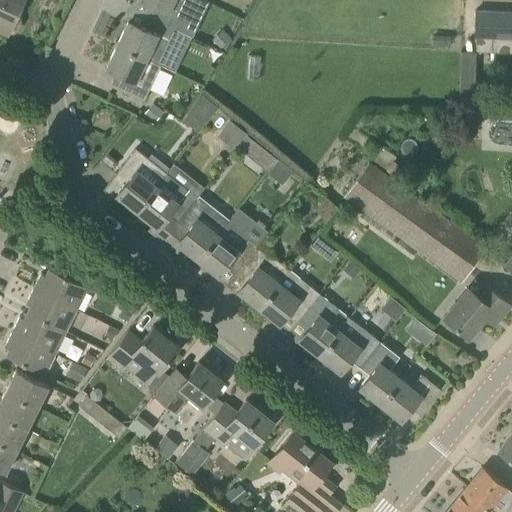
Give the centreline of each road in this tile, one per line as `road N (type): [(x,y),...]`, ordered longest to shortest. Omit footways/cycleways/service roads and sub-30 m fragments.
road 1 (residential): [(416,475),(69,207)]
road 2 (tertiary): [(416,475),(511,359)]
road 3 (residential): [(69,207),(66,134),(47,91)]
